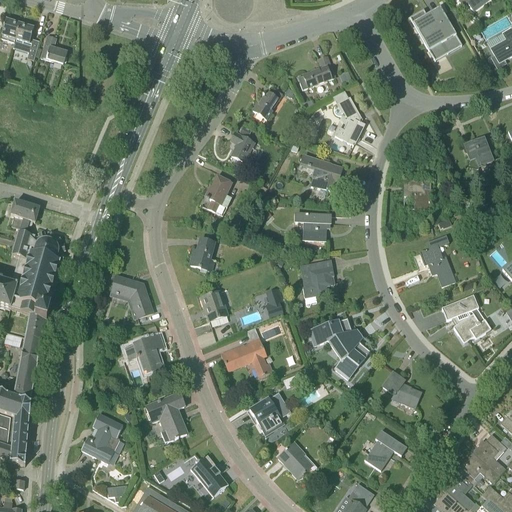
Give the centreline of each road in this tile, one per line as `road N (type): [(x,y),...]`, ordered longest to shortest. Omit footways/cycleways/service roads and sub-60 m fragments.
road 1 (secondary): [(42,511),(76,301),(177,32)]
road 2 (residential): [(479,397),(409,336),(375,273),(374,180),(406,105)]
road 3 (residential): [(287,511),(213,419),(162,282),(155,219)]
road 4 (residential): [(155,219),(227,101),(243,47)]
road 5 (residential): [(403,511),(479,397)]
